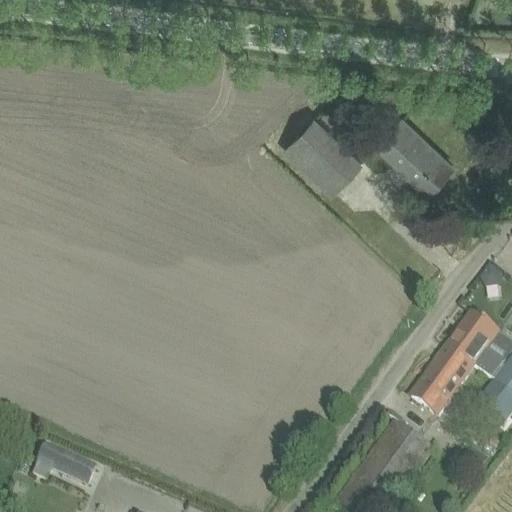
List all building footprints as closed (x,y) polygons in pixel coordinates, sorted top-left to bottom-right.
[(361,163),(315,119),(285,150),(331,195),(361,163)] [(428,193),(453,167),(401,119),(377,145),(428,193)] [(472,315),(447,350),(474,368),(492,381),(504,365),(486,352),(499,334),(472,315)] [(439,418),(470,374),(474,368),(447,350),(412,398),(439,418)] [(498,430),(511,412),(511,358),(472,408),(498,430)] [(388,511),(433,450),(395,423),(337,504),(347,511),(388,511)] [(45,445),(36,463),(51,470),(87,487),(95,469),(45,445)]
